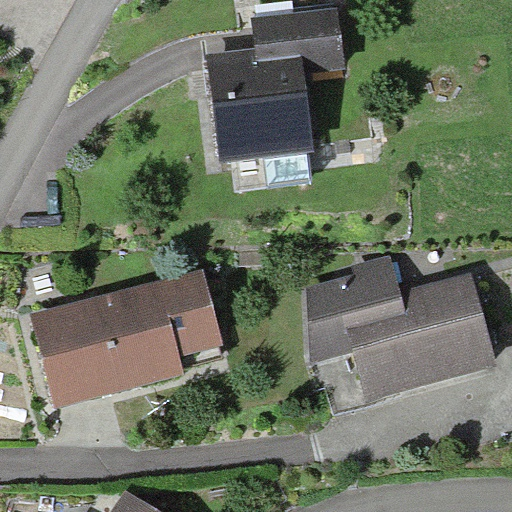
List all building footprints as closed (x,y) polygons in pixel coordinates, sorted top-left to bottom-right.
[(338,11),(252,21),(255,54),(257,68),(302,62),(304,79),(345,74),(338,11)] [(236,56),(208,59),(220,169),(313,159),(304,79),(302,62),(257,68),(255,54),(236,56)] [(355,279),(307,289),(313,367),(353,356),(366,409),(497,372),(487,336),(471,276),(401,294),(391,258),(352,269),(355,279)] [(102,299),(32,317),(56,414),(185,382),(180,361),(222,351),(203,274),(102,299)] [(152,511),(126,494),(113,511),(152,511)]
